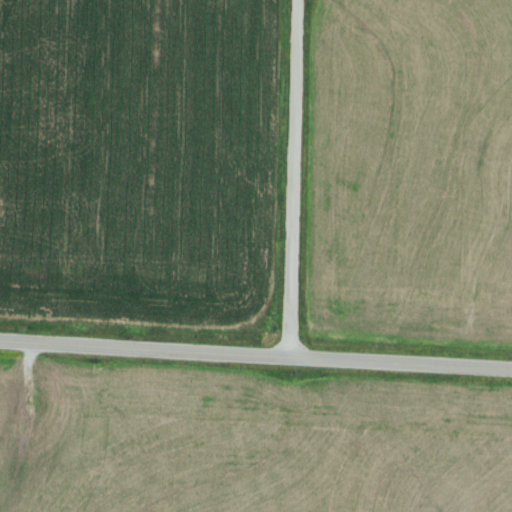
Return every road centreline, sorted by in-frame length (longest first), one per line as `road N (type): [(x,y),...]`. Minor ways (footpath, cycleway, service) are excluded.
road 1 (tertiary): [(511,369),(0,338)]
road 2 (residential): [(299,0),(288,358)]
